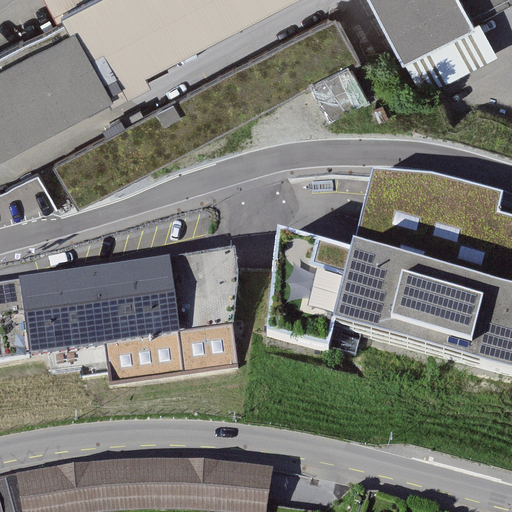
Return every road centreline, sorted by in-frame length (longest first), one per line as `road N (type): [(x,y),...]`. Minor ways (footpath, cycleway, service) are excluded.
road 1 (residential): [(0,453),(180,433),(280,443),(511,502)]
road 2 (residential): [(0,245),(290,156),(417,154),(484,171)]
